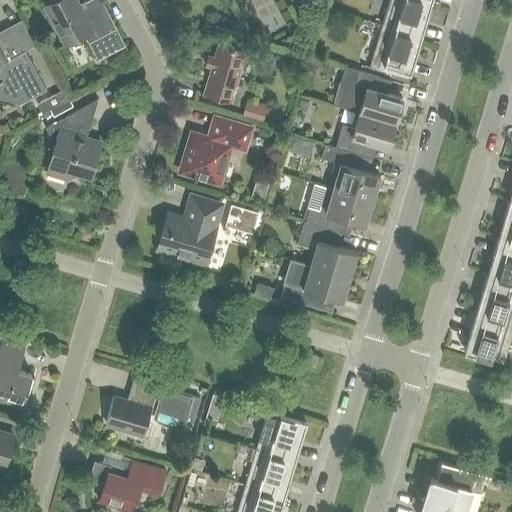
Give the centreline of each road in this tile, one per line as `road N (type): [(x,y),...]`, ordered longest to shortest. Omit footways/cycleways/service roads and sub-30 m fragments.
road 1 (residential): [(29,511),(160,78),(118,0)]
road 2 (residential): [(477,0),(369,355)]
road 3 (residential): [(416,371),(511,52)]
road 4 (residential): [(369,355),(322,511)]
road 5 (residential): [(374,511),(416,371)]
